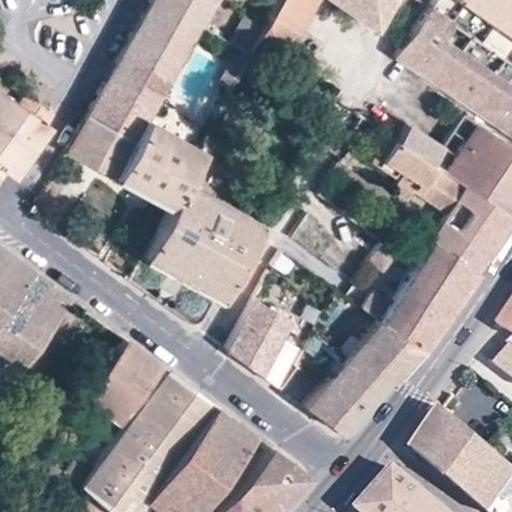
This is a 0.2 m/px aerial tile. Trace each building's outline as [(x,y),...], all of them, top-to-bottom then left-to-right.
[(151,0),(146,0),(83,112),(129,138),(143,116),(194,24),(151,0)] [(206,0),(151,0),(194,24),(206,0)] [(275,0),(272,6),(269,12),(290,24),(287,28),(296,34),(314,0),(275,0)] [(331,0),(372,27),(387,0),(331,0)] [(430,0),(427,5),(481,41),(509,0),(430,0)] [(511,62),(511,0),(509,0),(481,41),(511,62)] [(511,134),(511,62),(481,41),(427,5),(393,54),(446,89),(511,134)] [(274,51),(287,28),(290,24),(269,12),(261,26),(253,41),(272,52),(273,53),(274,51)] [(241,15),(226,42),(234,46),(247,53),(249,49),(253,41),(261,26),(241,15)] [(253,41),(249,49),(268,58),(272,52),(253,41)] [(247,54),(247,53),(234,46),(227,59),(240,66),(247,54)] [(44,123),(50,111),(22,93),(15,102),(0,91),(0,166),(9,173),(44,123)] [(426,236),(470,266),(511,207),(511,145),(457,110),(437,142),(405,121),(394,139),(392,137),(379,157),(398,171),(394,177),(388,187),(403,197),(409,188),(442,211),(453,196),(468,207),(447,239),(431,227),(426,236)] [(83,112),(63,149),(110,174),(129,138),(83,112)] [(129,138),(110,174),(164,205),(179,179),(188,162),(195,149),(197,146),(143,116),(129,138)] [(368,160),(394,177),(398,171),(379,157),(392,137),(385,133),(368,160)] [(213,140),(202,136),(197,146),(195,149),(188,162),(202,168),(213,140)] [(152,227),(138,254),(216,297),(257,221),(179,179),(164,205),(152,227)] [(375,316),(416,344),(422,335),(444,305),(470,266),(426,236),(423,240),(409,263),(389,294),(375,316)] [(386,245),(377,239),(365,256),(379,267),(388,255),(386,245)] [(0,304),(27,267),(0,246),(0,304)] [(276,249),(268,263),(284,272),(292,258),(276,249)] [(27,267),(0,304),(0,381),(30,340),(34,344),(40,335),(45,338),(62,316),(53,310),(64,294),(27,267)] [(362,308),(375,316),(389,294),(376,286),(362,308)] [(251,297),(223,348),(258,373),(278,338),(289,317),(251,297)] [(511,303),(497,325),(511,333),(511,303)] [(412,349),(416,344),(375,316),(299,402),(339,431),(412,349)] [(121,336),(77,393),(115,420),(158,363),(121,336)] [(511,337),(489,359),(496,365),(511,349),(511,337)] [(291,344),(278,338),(258,373),(272,383),(291,344)] [(511,349),(496,365),(511,377),(511,349)] [(76,484),(84,491),(108,511),(127,511),(139,496),(209,401),(195,390),(164,367),(85,471),(76,484)] [(189,511),(247,435),(247,429),(217,407),(209,401),(139,496),(160,511),(189,511)] [(414,452),(488,511),(491,511),(510,486),(511,487),(511,467),(443,410),(414,452)] [(202,511),(268,511),(304,472),(265,442),(235,474),(202,511)] [(60,470),(40,452),(30,463),(50,481),(60,470)] [(60,470),(76,484),(85,471),(76,464),(75,466),(67,460),(60,470)] [(446,511),(397,470),(359,511),(446,511)]
